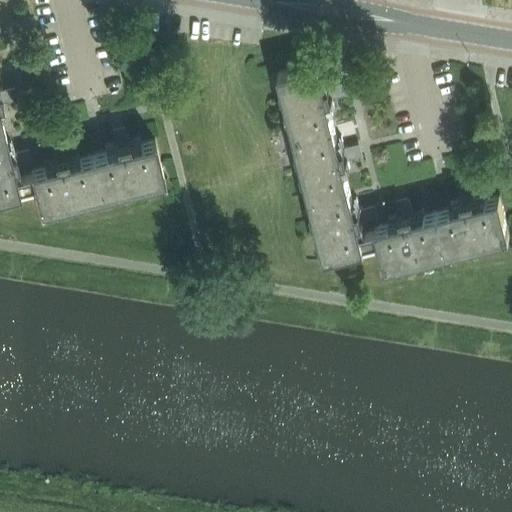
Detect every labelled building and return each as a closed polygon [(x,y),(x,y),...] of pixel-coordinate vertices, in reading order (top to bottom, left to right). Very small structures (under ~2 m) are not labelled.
[(333,122),(330,109),(334,108),(331,97),(342,94),(340,85),(334,86),(331,84),(328,85),(325,73),(321,74),(318,62),(319,62),(318,60),(288,67),(287,67),(282,68),(282,69),(278,70),(278,72),(279,72),(294,132),(333,122)] [(0,128),(3,127),(0,114),(4,113),(1,102),(12,99),(10,91),(5,92),(1,90),(0,89),(0,128)] [(349,184),(345,170),(349,169),(346,158),(357,155),(355,146),(349,148),(346,145),(343,146),(341,135),(337,136),(333,122),(294,132),(309,193),(349,184)] [(0,128),(0,193),(19,189),(19,188),(33,184),(30,173),(19,175),(16,163),(27,160),(25,152),(20,153),(16,151),(14,152),(11,140),(7,141),(3,127),(0,128)] [(101,192),(162,177),(163,177),(164,177),(163,173),(162,167),(161,167),(154,137),(152,138),(139,141),(138,137),(127,140),(125,129),(116,131),(117,136),(115,139),(116,143),(103,146),(104,150),(91,153),(101,192)] [(91,153),(77,157),(76,153),(65,155),(63,144),(54,146),(56,152),(53,155),(54,158),(43,161),(44,165),(30,168),(30,167),(29,168),(30,173),(33,184),(36,198),(37,204),(38,204),(39,208),(41,207),(101,192),(91,153)] [(309,193),(324,254),(324,255),(329,254),(329,255),(334,253),(365,245),(364,243),(378,240),(375,228),(365,231),(362,219),(372,217),(370,208),(365,209),(362,207),(359,208),(356,196),(352,197),(349,184),(309,193)] [(446,248),(507,232),(507,233),(509,233),(508,228),(507,223),(506,223),(499,193),(497,193),(497,194),(485,197),(484,193),(472,196),(470,184),(461,186),(463,192),(460,195),(461,198),(448,202),(449,206),(437,209),(446,248)] [(437,209),(422,213),(421,208),(411,211),(408,200),(399,202),(401,207),(399,210),(400,214),(388,217),(389,221),(376,224),(374,224),(375,228),(378,240),(382,254),(381,254),(383,260),(384,264),(386,263),(446,248),(437,209)] [(424,263),(426,271),(434,270),(432,261),(424,263)]
